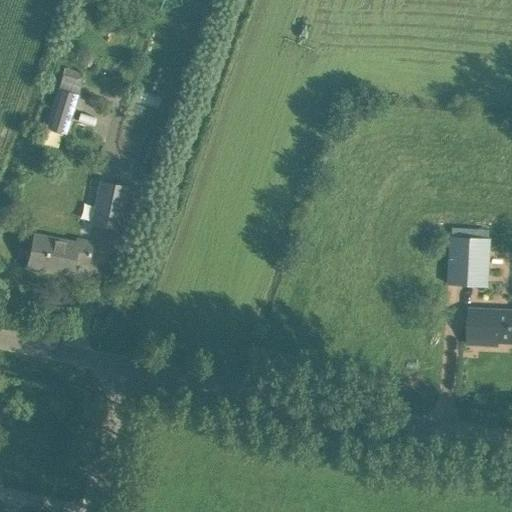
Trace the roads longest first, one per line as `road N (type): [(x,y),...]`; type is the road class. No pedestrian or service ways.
road 1 (unclassified): [(511,442),(300,414),(108,374)]
road 2 (unclassified): [(74,511),(108,374)]
